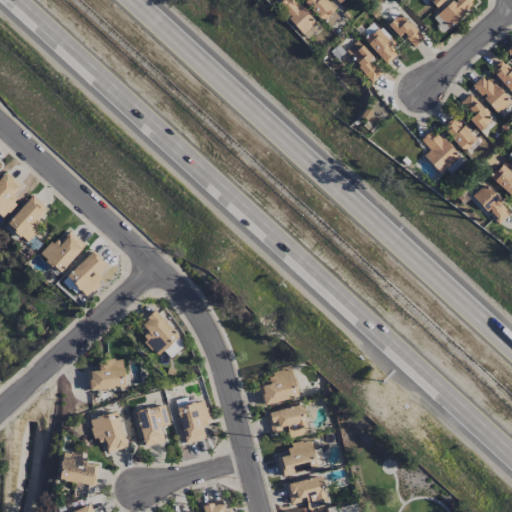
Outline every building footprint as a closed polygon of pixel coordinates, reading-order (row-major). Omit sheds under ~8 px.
[(282,0),(276,6),(301,34),(314,22),(294,0),(282,0)] [(301,0),(324,22),(335,11),(323,0),(301,0)] [(451,0),(436,14),(447,27),(476,1),(474,0),(451,0)] [(423,37),(399,13),(388,25),(412,48),(423,37)] [(397,57),(380,28),(366,37),(382,65),(397,57)] [(381,74),(368,60),(372,57),(357,40),(344,52),(372,82),(381,74)] [(490,70),(511,93),(511,69),(502,59),(490,70)] [(471,85),(497,114),(509,102),(483,74),(471,85)] [(493,119),(470,94),(460,102),(473,115),(468,119),(479,131),(493,119)] [(475,140),(454,116),(442,127),(463,151),(475,140)] [(420,140),(429,150),(423,155),(439,173),(458,156),(433,128),(420,140)] [(489,176),(511,197),(511,175),(500,164),(489,176)] [(0,216),(2,218),(18,200),(12,194),(20,185),(6,171),(0,177),(0,216)] [(510,212),(484,184),(471,196),(497,224),(510,212)] [(47,209),(32,195),(6,223),(25,242),(41,226),(36,221),(47,209)] [(59,242),(55,238),(40,254),(60,272),(85,245),(70,230),(59,242)] [(107,266),(92,251),(66,276),(86,297),(103,280),(98,275),(107,266)] [(156,355),(178,336),(153,309),(138,323),(148,334),(142,340),(156,355)] [(124,388),(122,359),(98,360),(99,369),(86,370),(88,390),(124,388)] [(261,404),(297,398),(292,369),(267,373),(269,383),(257,385),(261,404)] [(175,407),(185,443),(205,438),(201,425),(210,423),(203,399),(175,407)] [(144,446),(164,442),(160,427),(169,424),(164,404),(135,411),(144,446)] [(308,433),(301,405),(266,413),(271,433),(286,429),(288,438),(308,433)] [(126,448),(116,411),(88,419),(94,441),(103,439),(107,453),(126,448)] [(276,456),(281,476),(317,467),(310,440),(285,446),(287,454),(276,456)] [(97,465),(85,464),(86,455),(61,452),(58,481),(94,485),(97,465)] [(326,505),(321,477),(285,483),(289,504),(305,501),(307,508),(326,505)]
